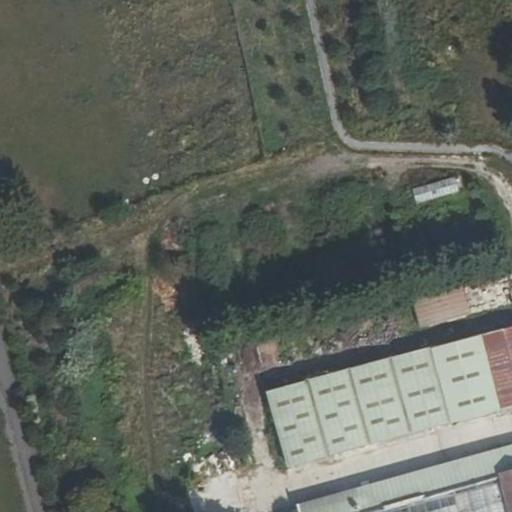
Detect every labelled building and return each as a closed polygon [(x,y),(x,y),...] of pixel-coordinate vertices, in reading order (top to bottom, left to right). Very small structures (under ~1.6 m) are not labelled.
[(412,0),(416,54),(439,52),(435,0),(412,0)] [(414,189),(418,204),(464,191),(460,177),(414,189)] [(464,268),(414,283),(426,326),(476,311),(464,268)] [(511,403),(511,323),(436,344),(457,419),(511,403)] [(354,367),(271,391),(290,466),(457,419),(436,344),(419,349),(354,367)] [(486,463),(358,498),(361,511),(370,511),(490,478),(486,463)] [(511,472),(503,474),(511,507),(511,472)] [(511,511),(511,507),(503,474),(490,478),(370,511),(511,511)] [(361,511),(358,498),(308,511),(361,511)]
